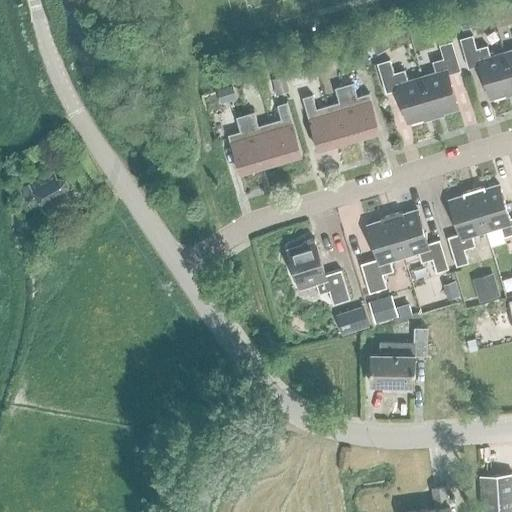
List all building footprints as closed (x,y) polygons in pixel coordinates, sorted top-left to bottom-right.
[(490,99),(511,92),(511,81),(504,53),(490,57),(487,46),(476,49),(472,36),(459,39),(468,69),(480,66),(490,99)] [(380,37),(370,42),(376,51),(385,46),(380,37)] [(421,77),(433,116),(458,109),(448,75),(460,71),(451,42),(439,46),(443,59),(432,62),(435,73),(421,77)] [(408,124),(433,116),(421,77),(407,81),(404,71),(393,74),(389,60),(377,64),(385,93),(397,90),(408,124)] [(308,69),(289,74),(292,87),(312,81),(308,69)] [(289,91),(285,76),(272,79),(277,95),(289,91)] [(358,138),(380,132),(368,93),(356,97),(352,83),(343,85),(358,138)] [(338,144),(358,138),(343,85),(334,88),(338,102),(327,105),(338,144)] [(232,86),(217,90),(220,103),(236,98),(232,86)] [(338,144),(327,105),(315,109),(311,94),(301,97),(317,150),(338,144)] [(280,161),(302,155),(286,102),(276,105),(280,119),(269,122),(280,161)] [(260,167),(280,161),(269,122),(257,125),(253,111),(244,114),(260,167)] [(260,167),(244,114),(235,116),(239,131),(227,134),(239,173),(260,167)] [(34,197),(44,214),(69,200),(66,193),(67,193),(69,186),(66,181),(60,179),(59,180),(55,173),(21,191),(26,201),(34,197)] [(473,190),(486,231),(500,227),(503,238),(511,235),(511,217),(509,219),(499,185),(484,189),(484,187),(473,190)] [(472,236),(486,231),(473,190),(462,193),(463,196),(448,200),(459,234),(447,238),(456,267),(468,263),(464,250),(475,246),(472,236)] [(391,215),(404,257),(418,252),(421,263),(432,260),(436,273),(448,269),(439,240),(427,244),(417,210),(402,214),(402,212),(391,215)] [(390,261),(404,257),(391,215),(380,218),(381,221),(367,225),(377,259),(365,263),(360,264),(369,294),(374,292),(386,288),(382,275),(393,272),(390,261)] [(48,219),(36,226),(42,237),(54,230),(48,219)] [(328,291),(333,305),(350,299),(341,270),(325,275),(314,239),(302,243),(303,245),(287,250),(299,289),(315,284),(319,294),(328,291)] [(501,297),(493,274),(473,281),(480,303),(501,297)] [(368,303),(375,325),(398,318),(392,296),(368,303)] [(336,315),(342,336),(369,328),(363,307),(336,315)] [(414,385),(414,356),(426,357),(426,329),(414,329),(413,345),(379,344),(379,355),(370,355),(370,384),(414,385)] [(155,497),(170,497),(169,460),(154,461),(155,497)] [(511,511),(511,473),(480,476),(482,511),(511,511)] [(448,506),(445,487),(432,489),(435,508),(410,511),(450,511),(449,506),(448,506)]
